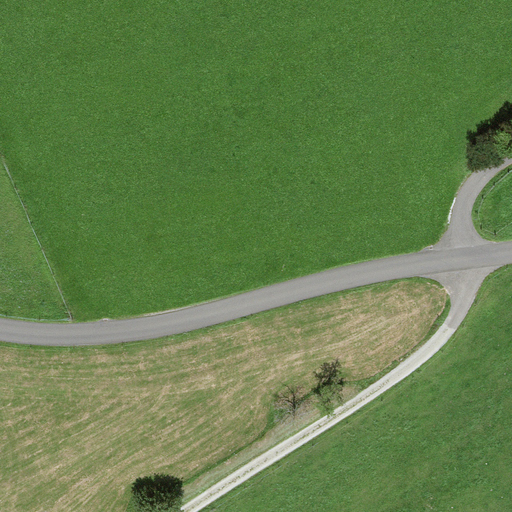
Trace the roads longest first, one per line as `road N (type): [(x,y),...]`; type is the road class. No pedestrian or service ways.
road 1 (unclassified): [(0,332),(58,337),(172,326),(388,268),(511,254)]
road 2 (track): [(187,511),(381,389),(440,342),(461,305),(461,259)]
road 3 (track): [(511,156),(474,186),(464,207),(461,259)]
